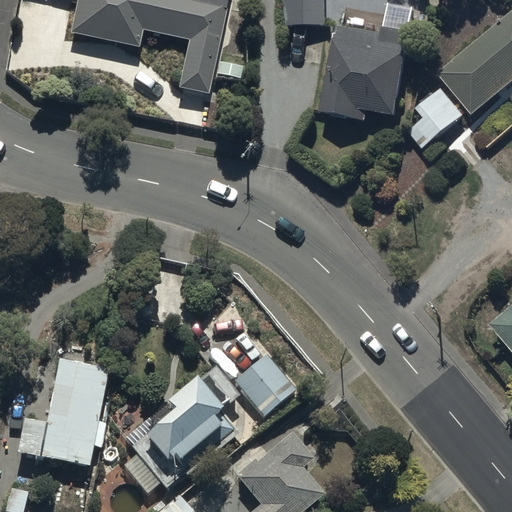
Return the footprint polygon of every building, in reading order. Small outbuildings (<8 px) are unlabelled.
[(77,0),(75,12),(193,39),(182,88),(209,95),(230,0),(77,0)] [(328,0),(284,0),(284,23),(328,24),(328,0)] [(385,31),(341,23),(325,109),(371,117),(372,110),(401,115),(415,42),(410,41),(417,6),(390,1),(385,31)] [(511,12),(442,71),(477,112),(511,82),(511,12)] [(427,118),(411,130),(424,147),(466,115),(444,86),(418,106),(427,118)] [(511,304),(491,322),(511,347),(511,304)] [(268,355),(235,381),(263,415),(295,389),(268,355)] [(26,417),(18,452),(90,467),(94,447),(103,449),(109,421),(101,420),(112,367),(61,357),(48,422),(26,417)] [(158,497),(186,473),(189,477),(240,433),(220,410),(226,405),(223,403),(230,398),(234,402),(243,395),(217,364),(201,377),(199,374),(126,436),(150,464),(138,474),(158,497)] [(248,511),(302,511),(326,493),(306,469),(317,460),(294,433),(259,461),(256,457),(236,473),(261,502),(248,511)] [(194,511),(178,493),(157,511),(194,511)]
